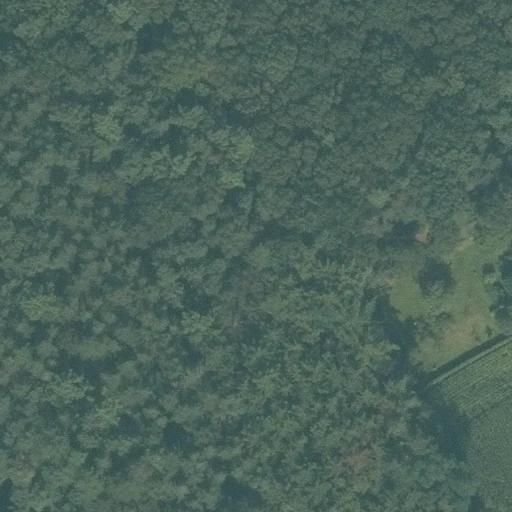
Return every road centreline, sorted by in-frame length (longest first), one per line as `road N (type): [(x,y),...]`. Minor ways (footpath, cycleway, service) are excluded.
road 1 (track): [(0,193),(161,470)]
road 2 (track): [(290,0),(291,201),(326,277)]
